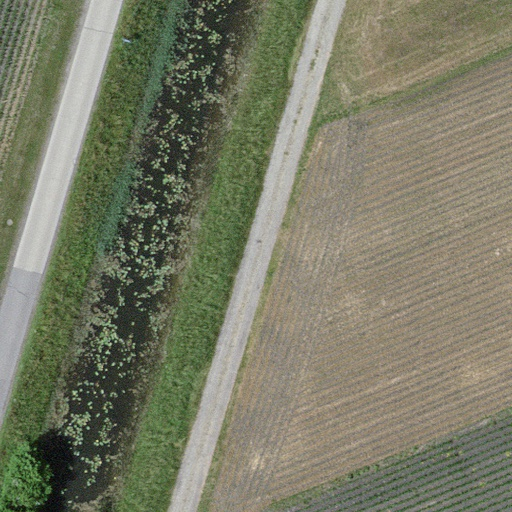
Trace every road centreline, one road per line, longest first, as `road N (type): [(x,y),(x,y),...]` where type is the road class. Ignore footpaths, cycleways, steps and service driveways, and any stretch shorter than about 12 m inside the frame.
road 1 (track): [(183,511),(334,0)]
road 2 (track): [(0,382),(105,0)]
